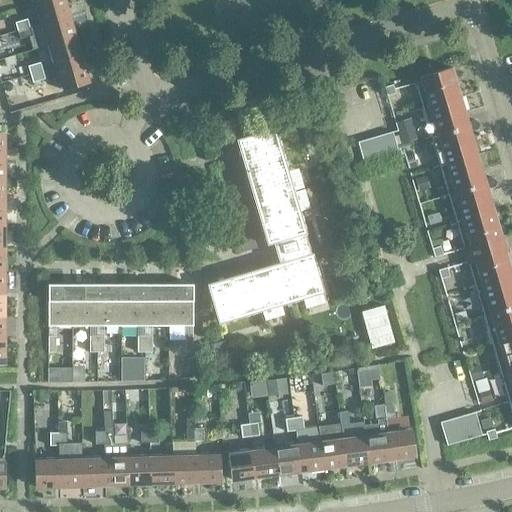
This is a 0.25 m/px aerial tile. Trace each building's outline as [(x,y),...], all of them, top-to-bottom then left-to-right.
[(40,0),(34,2),(41,24),(68,16),(63,0),(40,0)] [(68,16),(41,24),(47,46),(75,38),(68,16)] [(15,23),(17,31),(29,28),(27,19),(15,23)] [(32,36),(29,28),(17,31),(19,39),(32,36)] [(47,46),(54,68),(81,60),(75,38),(47,46)] [(81,60),(54,68),(60,91),(88,83),(81,60)] [(27,66),(30,75),(42,71),(40,63),(27,66)] [(431,79),(430,74),(420,77),(421,82),(414,84),(422,109),(460,98),(451,68),(436,72),(437,77),(431,79)] [(42,71),(30,75),(32,83),(45,80),(42,71)] [(395,94),(393,85),(384,88),(387,96),(395,94)] [(422,109),(430,138),(464,128),(460,114),(465,113),(460,98),(422,109)] [(411,119),(396,123),(402,143),(416,139),(411,119)] [(336,140),(333,131),(330,121),(308,127),(306,128),(312,147),(336,140)] [(273,244),(279,263),(207,285),(218,324),(324,293),(312,254),(310,254),(305,234),(306,234),(275,128),(236,140),(267,246),(273,244)] [(439,166),(477,155),(473,140),(468,141),(464,128),(430,138),(439,166)] [(392,132),(380,136),(387,159),(399,155),(392,132)] [(380,136),(369,139),(376,162),(387,159),(380,136)] [(376,162),(369,139),(357,143),(364,166),(376,162)] [(413,155),(407,157),(410,167),(416,165),(413,155)] [(439,166),(447,195),(481,185),(477,172),(482,171),(477,155),(439,166)] [(426,177),(414,180),(417,192),(429,188),(426,177)] [(481,185),(447,195),(456,224),(494,213),(489,197),(484,199),(481,185)] [(456,224),(463,249),(501,238),(494,213),(456,224)] [(440,223),(438,214),(427,218),(430,227),(440,223)] [(448,241),(442,243),(444,251),(450,250),(448,241)] [(440,246),(431,249),(434,258),(443,255),(440,246)] [(467,262),(474,287),(511,276),(511,274),(505,251),(467,262)] [(392,264),(376,266),(378,283),(394,281),(392,264)] [(447,268),(438,271),(440,280),(449,277),(447,268)] [(511,276),(474,287),(483,316),(511,307),(511,276)] [(48,327),(72,327),(72,285),(47,285),(48,327)] [(72,327),(96,327),(96,285),(72,285),(72,327)] [(96,327),(120,327),(120,285),(96,285),(96,327)] [(120,327),(144,327),(144,285),(120,285),(120,327)] [(144,327),(168,327),(168,285),(144,285),(144,327)] [(168,327),(193,327),(193,285),(168,285),(168,327)] [(397,343),(386,305),(366,311),(377,349),(397,343)] [(511,307),(483,316),(491,345),(511,338),(511,307)] [(464,313),(454,316),(455,322),(466,319),(464,313)] [(511,338),(491,345),(500,374),(511,370),(511,338)] [(204,347),(207,359),(227,353),(223,341),(204,347)] [(376,367),(356,370),(359,389),(370,387),(370,382),(378,380),(376,367)] [(479,367),(469,369),(472,380),(482,377),(479,367)] [(48,369),(48,383),(71,383),(71,369),(48,369)] [(508,402),(511,401),(511,370),(500,374),(508,402)] [(335,384),(333,372),(321,374),(323,386),(335,384)] [(285,379),(266,381),(267,396),(287,394),(285,379)] [(489,390),(478,393),(481,405),(492,402),(489,390)] [(392,405),(384,406),(385,419),(394,418),(392,405)] [(347,411),(338,412),(340,425),(349,424),(347,411)] [(104,429),(112,428),(111,412),(103,412),(104,429)] [(481,436),(474,413),(463,416),(470,439),(481,436)] [(463,416),(451,419),(458,442),(470,439),(463,416)] [(293,418),(295,431),(304,430),(303,428),(302,417),(293,418)] [(287,432),(295,431),(293,418),(285,419),(287,432)] [(490,418),(480,421),(483,430),(493,427),(490,418)] [(364,426),(365,434),(369,462),(391,460),(387,431),(385,419),(378,420),(378,425),(364,426)] [(447,446),(458,442),(451,419),(440,423),(447,446)] [(58,433),(66,433),(66,422),(57,422),(58,433)] [(257,423),(248,424),(250,437),(259,436),(257,423)] [(241,438),(250,437),(248,424),(240,425),(241,438)] [(295,431),(297,443),(301,471),(323,468),(320,440),(318,426),(303,428),(304,430),(295,431)] [(387,431),(391,460),(415,456),(411,428),(387,431)] [(195,442),(194,429),(186,429),(186,442),(195,442)] [(203,429),(194,429),(195,442),(203,441),(203,429)] [(149,443),(149,430),(140,431),(140,443),(149,443)] [(157,430),(149,430),(149,443),(158,443),(157,430)] [(488,441),(497,438),(494,430),(485,432),(488,441)] [(112,431),(103,432),(103,445),(112,444),(112,431)] [(103,445),(103,432),(94,432),(95,445),(103,445)] [(49,446),(58,446),(58,433),(49,433),(49,446)] [(66,433),(58,433),(58,446),(67,446),(66,433)] [(346,465),(369,462),(365,434),(342,437),(346,465)] [(323,468),(346,465),(342,437),(320,440),(323,468)] [(278,474),(301,471),(297,443),(274,446),(278,474)] [(103,445),(104,456),(105,485),(128,485),(127,456),(126,444),(112,444),(103,445)] [(255,477),(278,474),(274,446),(252,449),(255,477)] [(232,481),(255,477),(252,449),(228,452),(232,481)] [(219,453),(195,454),(196,482),(220,482),(219,453)] [(151,484),(174,483),(173,454),(150,455),(151,484)] [(174,483),(196,482),(195,454),(173,454),(174,483)] [(128,485),(151,484),(150,455),(127,456),(128,485)] [(82,486),(105,485),(104,456),(81,457),(82,486)] [(81,457),(58,458),(59,487),(82,486),(81,457)] [(36,488),(59,487),(58,458),(35,459),(36,488)]
